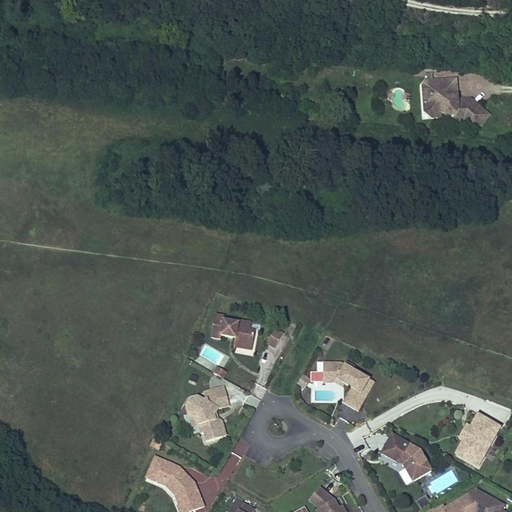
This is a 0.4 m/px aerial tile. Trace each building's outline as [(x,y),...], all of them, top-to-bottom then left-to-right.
[(421,85),(422,102),(425,102),(434,109),(439,108),(440,113),(446,119),(451,123),(463,123),(470,129),(481,128),(491,116),(471,98),(459,99),(457,77),(432,80),(425,80),(421,85)] [(425,102),(422,102),(423,111),(431,120),(446,119),(440,113),(439,108),(434,109),(425,102)] [(224,341),(224,347),(241,350),(244,335),(240,334),(240,326),(227,324),(227,326),(213,324),(213,320),(204,319),(200,341),(210,343),(210,340),(224,341)] [(248,327),(240,326),(240,334),(244,335),(247,335),(248,327)] [(256,347),(264,351),(272,336),(264,331),(256,347)] [(328,383),(334,369),(327,366),(313,366),(313,377),(319,377),(319,382),(325,381),(328,383)] [(342,370),(334,367),(334,369),(328,383),(334,386),(341,389),(333,404),(348,413),(356,398),(351,395),(358,382),(341,373),(342,370)] [(217,368),(213,374),(223,379),(226,372),(217,368)] [(188,382),(197,385),(199,377),(190,375),(188,382)] [(327,386),(328,383),(325,381),(319,382),(319,377),(313,377),(313,385),(327,386)] [(363,385),(358,382),(351,395),(356,398),(363,385)] [(261,397),(265,390),(258,386),(254,393),(261,397)] [(186,420),(190,436),(194,435),(196,444),(215,438),(211,423),(207,422),(204,422),(204,416),(205,414),(207,410),(217,408),(213,389),(194,395),(196,402),(192,403),(187,400),(180,401),(175,410),(177,416),(186,420)] [(256,408),(260,400),(249,395),(246,404),(256,408)] [(183,438),(190,436),(186,420),(177,416),(183,438)] [(458,458),(480,419),(476,417),(469,430),(466,428),(458,441),(462,443),(455,456),(458,458)] [(501,430),(480,419),(458,458),(479,469),(501,430)] [(398,469),(396,470),(404,483),(423,472),(410,450),(383,436),(372,455),(394,467),(396,465),(398,469)] [(232,452),(243,457),(249,445),(238,439),(232,452)] [(233,474),(239,457),(231,453),(224,471),(233,474)] [(176,503),(172,505),(170,506),(172,511),(181,511),(197,506),(187,482),(183,484),(177,480),(180,476),(170,468),(146,459),(139,480),(159,488),(168,495),(176,492),(179,498),(176,503)] [(452,470),(424,485),(432,500),(460,485),(452,470)] [(183,484),(187,482),(180,476),(177,480),(183,484)] [(335,511),(333,507),(330,510),(325,501),(311,490),(301,503),(311,511),(316,508),(317,511),(335,511)] [(491,511),(492,510),(496,505),(469,490),(437,509),(438,511),(491,511)] [(168,495),(172,505),(176,503),(179,498),(176,492),(168,495)] [(427,496),(416,501),(421,510),(431,505),(427,496)] [(243,511),(244,511),(226,500),(219,511),(243,511)]
